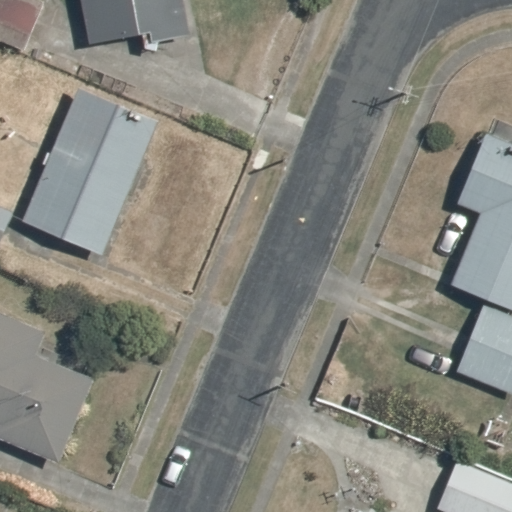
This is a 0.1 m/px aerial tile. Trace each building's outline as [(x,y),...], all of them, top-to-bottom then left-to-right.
[(39,0),(0,0),(0,33),(22,43),(39,0)] [(183,27),(178,0),(77,0),(85,37),(135,27),(137,36),(183,27)] [(149,113),(71,82),(16,216),(94,248),(149,113)] [(451,368),(511,390),(511,157),(469,142),(447,199),(474,209),(447,280),(479,292),(451,368)] [(0,226),(8,206),(0,202),(0,226)] [(0,433),(50,455),(88,365),(47,348),(44,354),(24,346),(33,324),(0,309),(0,433)] [(503,511),(511,490),(511,479),(448,455),(431,502),(457,511),(389,511),(352,497),(346,511),(503,511)]
